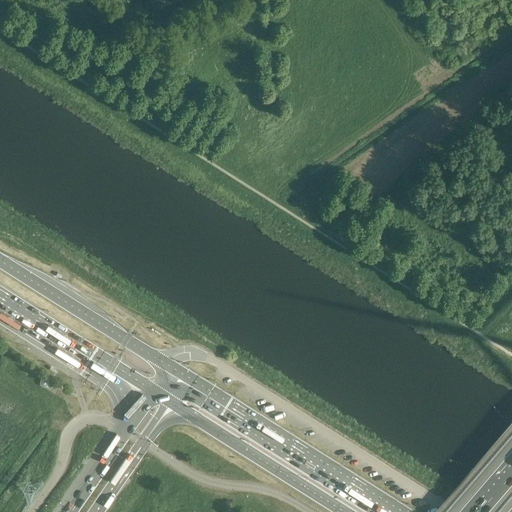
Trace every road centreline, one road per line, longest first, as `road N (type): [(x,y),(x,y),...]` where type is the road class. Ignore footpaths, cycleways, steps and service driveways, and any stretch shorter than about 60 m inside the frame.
road 1 (trunk): [(401,511),(167,365)]
road 2 (trunk): [(167,400),(344,511)]
road 3 (trunk): [(167,365),(0,261)]
road 4 (unclassified): [(306,511),(266,490),(199,478),(140,441)]
road 5 (trunk): [(0,294),(152,390)]
road 6 (unclassified): [(125,431),(95,417),(75,424),(33,511)]
